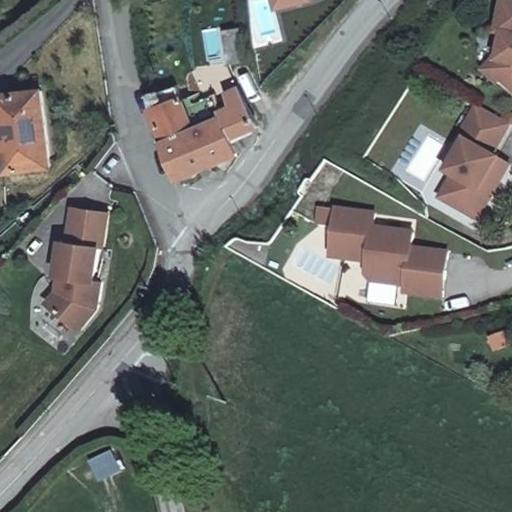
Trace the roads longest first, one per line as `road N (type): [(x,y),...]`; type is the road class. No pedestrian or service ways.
road 1 (residential): [(190,238),(377,0)]
road 2 (residential): [(190,238),(167,207),(127,101),(113,0)]
road 3 (residential): [(0,488),(114,369)]
road 4 (residential): [(174,511),(150,412),(114,369)]
road 5 (residential): [(114,369),(163,305),(190,238)]
